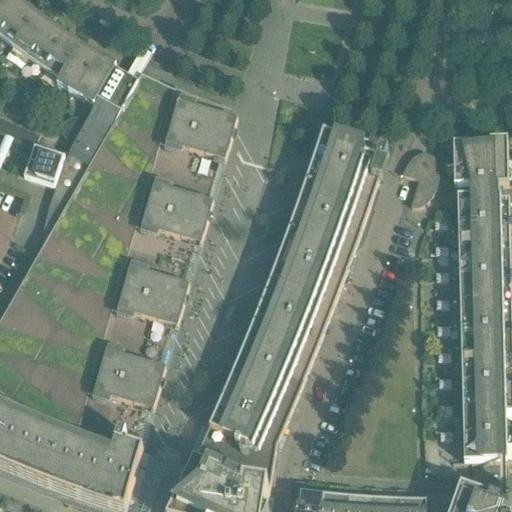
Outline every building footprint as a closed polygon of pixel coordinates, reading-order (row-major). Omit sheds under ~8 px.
[(86,99),(98,105),(114,75),(117,72),(92,57),(92,58),(91,59),(81,53),(65,43),(51,32),(36,22),(22,11),(9,0),(0,0),(0,40),(14,51),(29,63),(45,74),(60,84),(57,89),(68,96),(83,105),(86,99)] [(65,163),(55,192),(56,192),(52,205),(49,215),(45,228),(44,237),(41,252),(40,259),(0,329),(0,474),(6,477),(21,483),(40,491),(76,505),(91,510),(98,511),(128,511),(144,458),(137,456),(148,418),(155,420),(167,377),(160,375),(172,335),(178,337),(191,294),(184,292),(195,252),(202,254),(215,211),(208,209),(219,169),(226,171),(239,128),(231,126),(234,118),(218,113),(208,109),(190,102),(183,99),(167,92),(155,86),(154,87),(143,82),(142,81),(141,81),(137,88),(114,75),(98,105),(96,110),(94,109),(93,110),(95,112),(66,164),(65,163)] [(1,138),(5,140),(9,142),(15,129),(6,125),(1,138)] [(15,129),(9,142),(13,143),(17,145),(23,132),(15,129)] [(23,132),(17,145),(26,149),(32,136),(23,132)] [(32,136),(26,149),(35,153),(40,140),(32,136)] [(5,140),(0,152),(0,154),(6,158),(13,143),(9,142),(5,140)] [(303,215),(294,239),(275,292),(266,314),(256,338),(246,363),(236,387),(226,412),(215,437),(196,477),(179,511),(267,511),(277,451),(284,434),(294,412),(305,384),(318,353),(330,323),(345,284),(363,234),(379,186),(389,157),(381,154),(380,156),(354,147),(353,150),(327,142),(320,164),(312,189),(303,215)] [(454,192),(464,192),(503,191),(509,191),(509,179),(506,178),(507,170),(509,170),(508,145),(490,145),(490,148),(453,149),(454,171),(455,171),(457,179),(454,180),(454,192)] [(45,188),(55,192),(65,163),(35,153),(25,183),(44,190),(45,188)] [(423,171),(419,186),(411,212),(412,213),(415,213),(418,213),(421,212),(423,211),(424,210),(426,209),(427,208),(429,206),(431,204),(433,201),(435,198),(436,196),(437,193),(438,189),(439,186),(439,183),(439,179),(439,176),(439,173),(438,170),(437,169),(437,167),(436,165),(435,164),(432,161),(430,160),(428,159),(425,158),(423,158),(421,159),(418,160),(415,162),(413,163),(412,165),(410,167),(423,171)] [(403,181),(419,186),(423,171),(410,167),(408,169),(406,172),(405,175),(404,178),(403,181)] [(503,191),(464,192),(464,202),(459,203),(465,468),(511,467),(511,300),(509,201),(503,201),(503,191)] [(447,226),(435,226),(435,234),(447,234),(447,226)] [(448,252),(436,252),(436,260),(448,260),(448,252)] [(436,279),(437,287),(449,286),(448,278),(436,279)] [(449,305),(437,305),(437,313),(449,313),(449,305)] [(438,332),(438,340),(450,340),(450,332),(438,332)] [(439,358),(439,366),(451,366),(450,358),(439,358)] [(451,384),(439,385),(439,393),(451,392),(451,384)] [(452,411),(440,411),(440,419),(452,419),(452,411)] [(452,437),(441,438),(441,446),(453,445),(452,437)] [(156,462),(144,458),(128,511),(179,511),(196,477),(185,472),(181,471),(181,468),(181,465),(180,461),(179,459),(177,457),(174,455),(170,453),(167,453),(164,453),(160,455),(157,458),(156,462)] [(323,511),(325,501),(320,501),(304,499),(305,487),(297,486),(295,498),(298,499),(296,511),(323,511)] [(349,511),(350,504),(346,504),(329,502),(330,490),(322,489),(320,501),(325,501),(323,511),(349,511)] [(374,511),(375,506),(371,505),(354,504),(355,492),(347,491),(346,504),(350,504),(349,511),(374,511)] [(400,511),(401,507),(396,507),(380,506),(380,494),(372,493),(371,505),(375,506),(374,511),(400,511)] [(426,511),(426,507),(422,507),(405,507),(406,495),(397,494),(396,507),(401,507),(400,511),(426,511)] [(426,511),(511,511),(511,509),(507,510),(507,511),(500,511),(502,508),(491,504),(490,509),(483,507),(485,502),(462,494),(460,499),(454,497),(454,495),(422,495),(422,507),(426,507),(426,511)]
